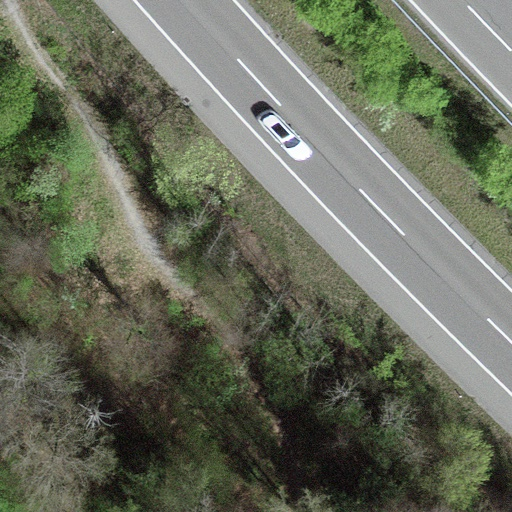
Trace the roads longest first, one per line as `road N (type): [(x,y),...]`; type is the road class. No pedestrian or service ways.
road 1 (track): [(312,511),(271,387),(205,291),(148,230),(4,0)]
road 2 (motorway): [(184,0),(511,342)]
